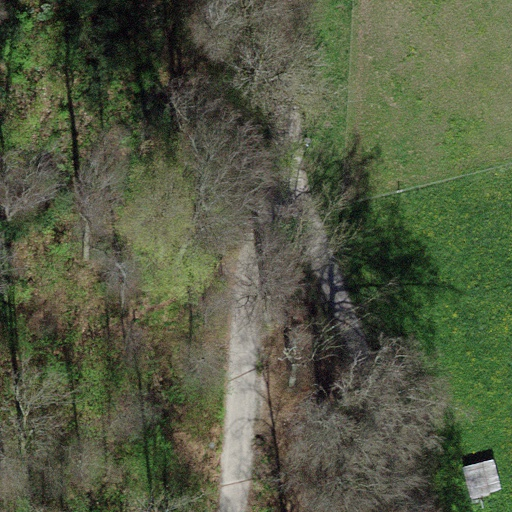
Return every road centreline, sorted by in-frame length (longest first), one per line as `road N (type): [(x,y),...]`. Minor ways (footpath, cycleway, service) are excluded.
road 1 (track): [(281,139),(410,511)]
road 2 (track): [(281,139),(238,394),(232,511)]
road 3 (track): [(276,0),(281,139)]
